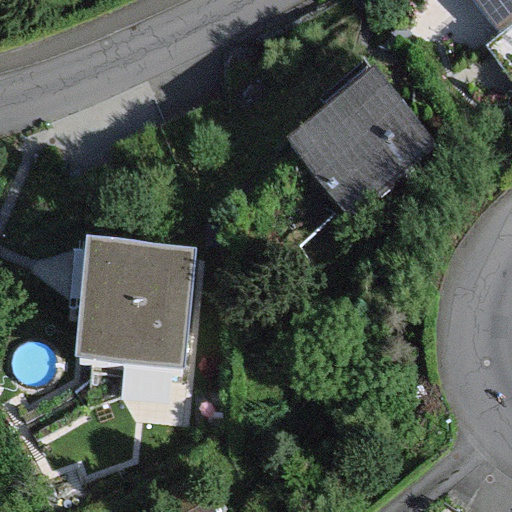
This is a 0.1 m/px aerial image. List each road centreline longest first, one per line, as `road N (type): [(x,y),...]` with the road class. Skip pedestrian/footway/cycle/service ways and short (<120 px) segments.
road 1 (residential): [(231,0),(63,78),(0,96)]
road 2 (residential): [(511,421),(478,371),(469,309),(488,256),(511,232)]
